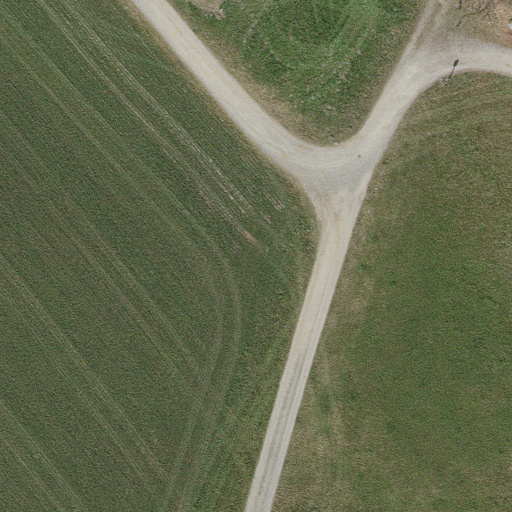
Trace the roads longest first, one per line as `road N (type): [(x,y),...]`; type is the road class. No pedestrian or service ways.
road 1 (track): [(511,82),(426,66),(343,214),(141,0)]
road 2 (track): [(343,214),(267,511)]
